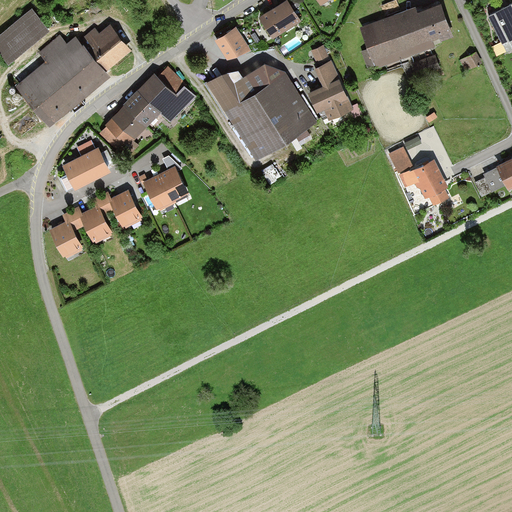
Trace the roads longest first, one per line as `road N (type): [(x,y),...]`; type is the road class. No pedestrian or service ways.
road 1 (track): [(87,417),(511,205)]
road 2 (unclassified): [(118,511),(41,273),(41,180)]
road 3 (unclassified): [(41,180),(88,111),(204,33)]
